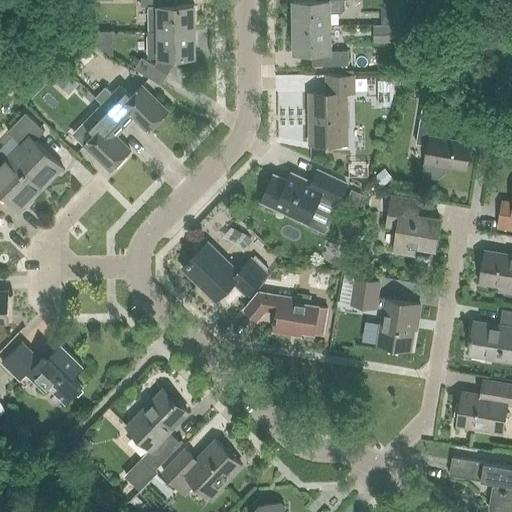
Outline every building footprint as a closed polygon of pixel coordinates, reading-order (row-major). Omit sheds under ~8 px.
[(195,31),(194,5),(170,5),(169,0),(140,0),(141,6),(148,6),(149,32),(195,31)] [(344,9),(344,0),(303,0),(293,0),(294,26),(330,26),(330,13),(341,12),(344,9)] [(319,52),(319,65),(348,65),(348,51),(330,51),(330,26),(294,26),(294,52),(319,52)] [(196,61),(210,61),(210,29),(197,29),(196,61)] [(195,57),(195,31),(149,32),(149,57),(195,57)] [(141,57),(135,68),(160,84),(167,73),(141,57)] [(78,58),(69,68),(78,77),(87,67),(78,58)] [(346,92),(354,92),(354,74),(326,75),(326,93),(309,93),(310,145),(347,144),(346,92)] [(94,96),(102,104),(125,127),(134,117),(148,131),(168,111),(141,85),(131,96),(120,86),(112,93),(105,86),(94,96)] [(116,136),(125,127),(102,104),(84,123),(95,133),(84,144),(111,170),(130,150),(116,136)] [(442,138),(444,126),(446,113),(421,109),(416,144),(428,146),(424,169),(428,175),(436,176),(443,172),(444,165),(466,168),(470,143),(442,138)] [(8,157),(40,187),(57,170),(58,172),(63,168),(35,140),(44,131),(25,113),(7,132),(20,144),(8,157)] [(40,187),(8,157),(0,165),(0,190),(21,211),(25,206),(23,204),(39,188),(41,190),(42,189),(40,187)] [(337,203),(346,183),(318,170),(312,182),(289,172),(285,180),(273,175),(261,201),(307,223),(320,195),(337,203)] [(437,235),(440,219),(414,214),(416,200),(391,196),(386,226),(397,227),(393,251),(413,254),(415,246),(432,249),(434,234),(437,235)] [(511,202),(502,201),(497,228),(511,230),(511,202)] [(241,251),(252,240),(231,221),(221,233),(241,251)] [(245,293),(265,273),(251,259),(238,272),(208,242),(182,268),(215,300),(233,282),(245,293)] [(511,256),(485,252),(480,282),(499,285),(498,292),(511,294),(511,256)] [(342,273),(339,301),(350,302),(353,274),(342,273)] [(417,320),(420,305),(376,298),(379,281),(355,278),(351,303),(383,308),(377,344),(410,350),(415,319),(417,320)] [(0,321),(8,322),(7,292),(0,291),(0,321)] [(327,308),(318,306),(297,302),(297,299),(258,292),(244,310),(257,320),(265,310),(276,312),(274,327),(314,334),(314,333),(323,334),(327,308)] [(511,311),(502,310),(500,326),(474,321),(471,336),(469,335),(469,339),(472,340),(469,354),(511,361),(511,311)] [(22,358),(13,350),(1,362),(20,380),(27,373),(45,391),(50,386),(67,402),(82,386),(72,377),(83,366),(60,344),(41,364),(28,352),(22,358)] [(154,386),(173,386),(173,370),(154,370),(154,386)] [(490,396),(479,394),(462,392),(457,425),(502,433),(506,404),(511,405),(511,384),(492,381),(490,396)] [(169,432),(175,425),(187,412),(162,388),(126,425),(150,449),(126,474),(142,489),(151,478),(157,472),(154,469),(182,441),(181,440),(179,442),(169,432)] [(196,460),(185,449),(163,472),(177,486),(187,476),(211,500),(223,488),(221,486),(241,465),(216,440),(196,460)] [(511,511),(511,467),(452,456),(449,475),(493,483),(489,507),(493,511),(511,511)] [(71,487),(78,480),(68,470),(60,477),(71,487)] [(170,501),(180,492),(166,477),(156,486),(170,501)] [(243,511),(283,511),(284,506),(280,503),(265,503),(258,497),(243,511)]
